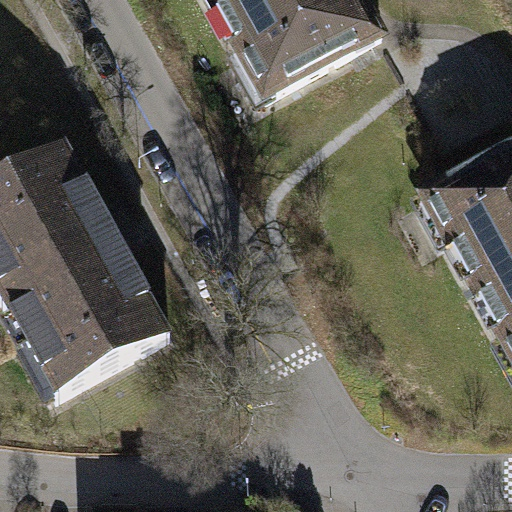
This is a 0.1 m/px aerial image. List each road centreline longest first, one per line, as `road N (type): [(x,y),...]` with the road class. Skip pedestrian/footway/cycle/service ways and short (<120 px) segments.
road 1 (residential): [(92,0),(351,478)]
road 2 (residential): [(0,466),(70,475),(351,478)]
road 3 (residential): [(351,478),(511,479)]
